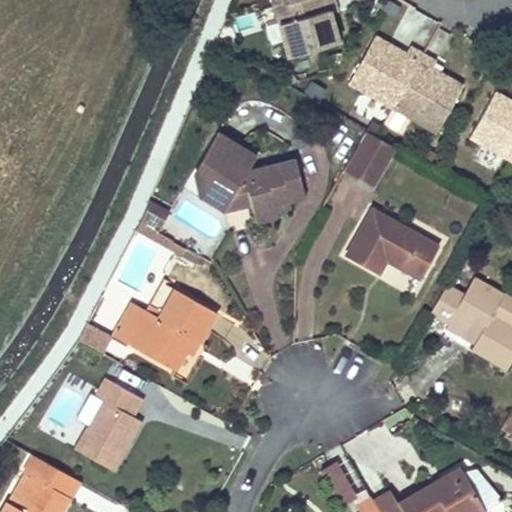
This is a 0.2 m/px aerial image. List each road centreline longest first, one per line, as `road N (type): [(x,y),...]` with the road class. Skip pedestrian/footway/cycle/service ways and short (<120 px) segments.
road 1 (unknown): [(290,424),(287,367),(255,277),(298,201),(304,167),(291,142),(262,120),(240,124)]
road 2 (residential): [(239,511),(271,443),(314,399)]
